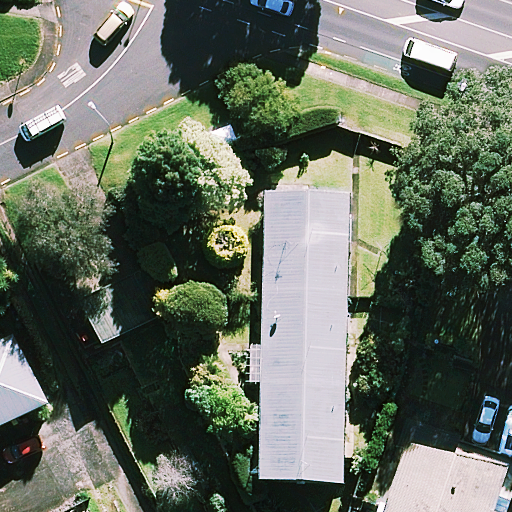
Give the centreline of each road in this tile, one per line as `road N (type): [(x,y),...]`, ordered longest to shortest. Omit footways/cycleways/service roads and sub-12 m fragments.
road 1 (residential): [(151,0),(120,55),(81,93),(0,144)]
road 2 (secondary): [(511,53),(357,0)]
